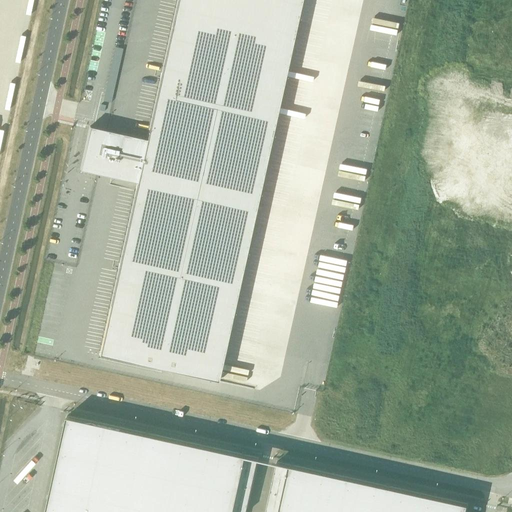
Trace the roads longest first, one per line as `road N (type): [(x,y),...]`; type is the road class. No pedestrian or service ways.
road 1 (residential): [(0,378),(491,486),(511,484)]
road 2 (unclassified): [(64,0),(0,291)]
